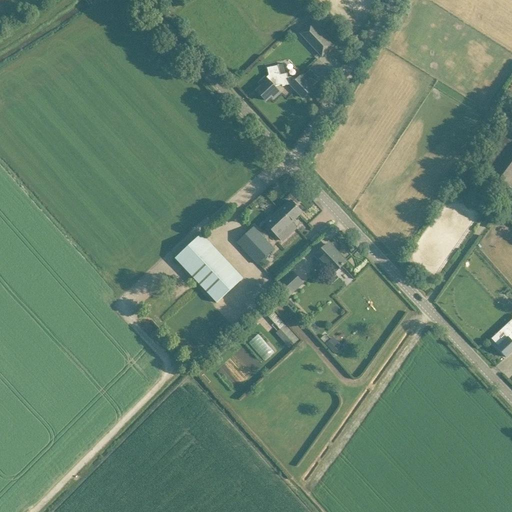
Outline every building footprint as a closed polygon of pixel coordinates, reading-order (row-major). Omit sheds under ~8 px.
[(305,29),(301,34),(319,53),(324,49),(328,54),(336,46),(312,21),(304,28),(305,29)] [(269,75),(265,78),(260,82),(263,85),(257,91),(266,101),(277,90),(275,87),(276,86),(282,85),(282,86),(289,85),(291,86),(303,98),(312,90),(299,76),(296,78),(289,77),(288,78),(287,73),(280,74),(278,65),(267,68),(269,75)] [(511,188),(511,187),(511,138),(508,136),(484,169),(511,188)] [(278,236),(283,241),(289,235),(296,228),(292,223),(291,222),(302,213),(291,201),(280,211),(280,210),(272,217),(265,223),(278,237),(278,236)] [(246,219),(242,223),(247,229),(252,225),(246,219)] [(237,243),(258,264),(274,249),(254,227),(237,243)] [(201,234),(175,259),(217,303),(243,278),(201,234)] [(327,245),(315,256),(321,261),(332,273),(333,275),(346,262),(338,253),(336,254),(327,245)] [(292,272),(278,286),(288,297),(303,283),(292,272)] [(219,306),(235,322),(246,311),(230,296),(219,306)] [(272,310),(267,315),(293,344),(298,340),(272,310)] [(239,322),(234,327),(238,331),(243,326),(239,322)] [(275,341),(260,324),(254,330),(269,347),(275,341)] [(511,333),(497,348),(506,358),(511,351),(511,333)] [(324,335),(321,339),(326,344),(329,340),(324,335)] [(264,352),(249,336),(244,341),(259,357),(264,352)] [(332,339),(326,344),(336,354),(341,349),(332,339)] [(253,361),(239,345),(233,351),(248,366),(253,361)] [(244,373),(227,356),(222,361),(238,379),(244,373)] [(230,382),(215,367),(210,372),(224,388),(230,382)]
